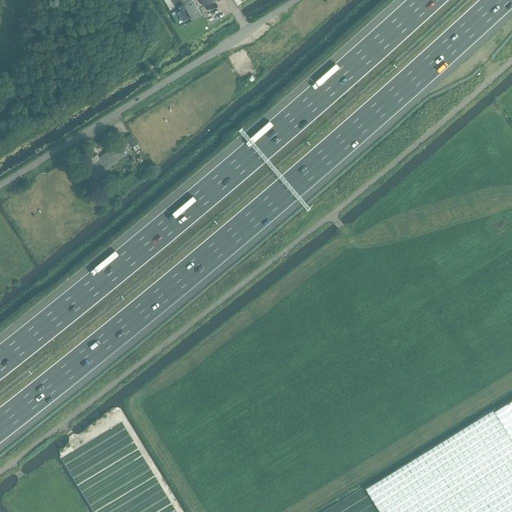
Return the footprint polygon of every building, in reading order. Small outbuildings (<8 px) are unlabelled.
[(191,0),(170,0),(177,10),(171,13),(180,27),(185,24),(185,25),(200,16),(191,0)] [(135,142),(131,145),(135,152),(139,149),(135,142)] [(87,169),(94,179),(109,170),(107,167),(129,153),(122,143),(99,158),(97,155),(88,161),(91,167),(87,169)] [(511,401),(494,412),(511,441),(511,401)] [(511,511),(511,441),(494,412),(493,410),(366,489),(379,511),(511,511)]
